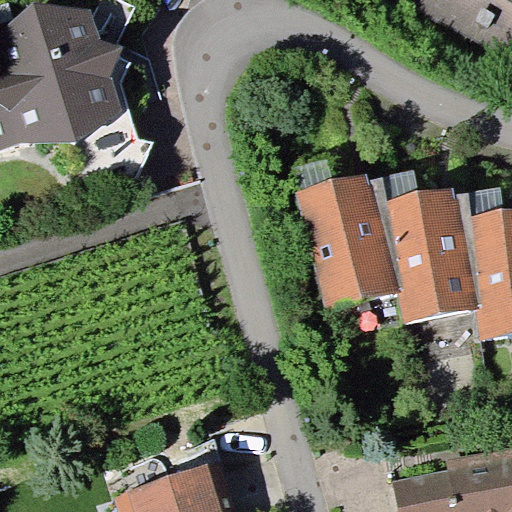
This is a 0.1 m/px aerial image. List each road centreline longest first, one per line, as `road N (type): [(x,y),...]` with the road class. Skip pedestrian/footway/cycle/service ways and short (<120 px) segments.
road 1 (residential): [(269,19),(223,39),(207,91),(208,126),(308,511)]
road 2 (residential): [(511,127),(459,111),(334,41),(269,19)]
